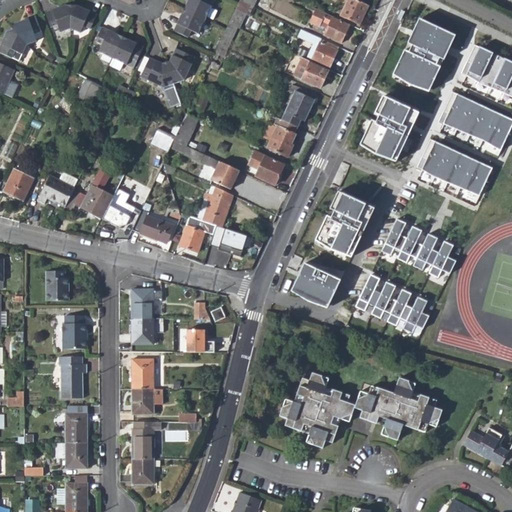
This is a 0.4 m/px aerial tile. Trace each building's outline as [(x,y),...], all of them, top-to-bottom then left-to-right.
[(187,0),(188,0),(189,4),(185,12),(204,21),(210,9),(213,1),(211,0),(187,0)] [(246,14),(250,5),(239,0),(237,6),(235,9),(246,14)] [(359,24),(368,5),(361,2),(356,0),(340,0),(345,3),(340,15),(359,24)] [(60,33),(70,29),(72,9),(68,8),(60,11),(58,8),(46,12),(51,27),(58,25),(60,33)] [(96,15),(85,9),(83,12),(77,10),(72,9),(70,29),(80,33),(83,26),(90,29),(96,15)] [(332,17),(332,16),(316,9),(309,22),(319,27),(321,22),(328,25),(324,35),(341,43),(349,25),(332,17)] [(197,34),(204,21),(185,12),(181,20),(178,21),(173,31),(187,37),(190,31),(197,34)] [(36,16),(23,21),(24,24),(17,27),(14,30),(26,44),(37,41),(35,34),(42,31),(36,16)] [(431,88),(441,66),(437,64),(440,58),(445,60),(456,35),(420,18),(408,43),(413,45),(409,51),(405,49),(395,71),(431,88)] [(11,27),(14,30),(17,27),(24,24),(23,21),(16,23),(11,27)] [(223,49),(234,26),(228,24),(225,31),(218,47),(223,49)] [(4,38),(7,40),(10,33),(14,30),(11,27),(6,33),(4,38)] [(99,52),(113,58),(121,41),(114,37),(113,33),(102,28),(95,42),(102,46),(99,52)] [(329,67),(338,47),(317,37),(300,29),(298,37),(317,46),(311,59),(329,67)] [(22,54),(26,44),(14,30),(10,33),(7,40),(4,38),(0,45),(0,51),(12,57),(15,51),(22,54)] [(129,44),(121,41),(113,58),(124,63),(127,65),(128,63),(130,59),(138,62),(145,48),(134,43),(129,44)] [(511,61),(476,44),(473,52),(477,54),(468,75),(478,81),(475,86),(478,87),(480,82),(490,87),(488,92),(491,93),(493,88),(503,93),(501,98),(503,99),(506,94),(511,97),(511,61)] [(224,57),(227,51),(223,49),(218,47),(215,53),(224,57)] [(176,49),(170,62),(172,63),(169,67),(168,68),(173,85),(184,80),(194,58),(176,49)] [(293,76),(301,80),(309,63),(310,61),(302,57),(293,76)] [(124,63),(113,58),(110,65),(120,70),(124,63)] [(162,65),(150,59),(141,78),(163,88),(170,109),(181,105),(173,85),(168,68),(165,69),(160,67),(162,65)] [(327,71),(309,63),(301,80),(319,88),(327,71)] [(0,64),(0,92),(4,95),(15,72),(0,64)] [(102,87),(86,79),(78,97),(89,103),(91,98),(96,100),(102,87)] [(294,93),(281,120),(296,127),(299,121),(303,122),(314,99),(305,96),(307,91),(292,84),(289,90),(294,93)] [(445,123),(484,140),(486,136),(492,139),(490,143),(502,150),(511,128),(511,118),(454,91),(450,99),(455,102),(445,123)] [(372,120),(362,141),(398,158),(408,137),(404,135),(411,118),(416,120),(419,112),(383,95),(380,104),(384,106),(380,115),(376,122),(372,120)] [(384,106),(380,104),(375,113),(380,115),(384,106)] [(185,146),(198,120),(186,114),(185,116),(179,127),(173,141),(185,146)] [(404,135),(408,137),(416,120),(411,118),(404,135)] [(293,134),(296,127),(281,120),(278,127),(276,127),(266,148),(287,157),(292,147),(290,146),(295,135),(293,134)] [(270,138),(276,125),(270,123),(265,136),(270,138)] [(169,138),(173,141),(179,127),(175,125),(169,138)] [(432,149),(422,169),(433,175),(430,181),(433,182),(435,177),(445,181),(443,187),(446,188),(448,183),(458,187),(456,192),(458,194),(461,188),(477,196),(474,201),(477,203),(493,168),(431,139),(427,147),(432,149)] [(229,189),(238,170),(213,159),(185,146),(173,141),(170,148),(216,170),(211,181),(229,189)] [(255,176),(274,185),(283,165),(254,152),(248,164),(258,169),(255,176)] [(173,173),(174,169),(163,163),(166,174),(173,173)] [(74,204),(101,219),(113,196),(102,190),(111,172),(102,167),(87,195),(81,192),(74,204)] [(3,193),(22,202),(34,178),(14,169),(3,193)] [(58,180),(74,187),(78,180),(65,173),(61,173),(58,180)] [(47,199),(64,207),(74,187),(58,180),(49,175),(37,201),(44,204),(47,199)] [(221,227),(232,195),(215,187),(212,195),(206,194),(198,219),(215,225),(221,227)] [(317,237),(353,254),(363,232),(359,230),(367,214),(371,216),(375,208),(338,191),(335,199),(339,201),(335,210),(331,217),(327,215),(317,237)] [(101,219),(130,234),(131,231),(141,211),(113,196),(101,219)] [(339,201),(335,199),(330,208),(335,210),(339,201)] [(147,213),(141,211),(131,231),(166,244),(173,226),(147,215),(147,213)] [(359,230),(363,232),(370,218),(371,216),(367,214),(359,230)] [(212,235),(215,225),(198,219),(187,216),(176,245),(187,249),(197,253),(204,232),(212,235)] [(397,218),(382,250),(392,255),(395,247),(402,250),(408,237),(401,234),(407,223),(397,218)] [(221,227),(215,225),(212,235),(209,245),(218,248),(217,250),(239,257),(242,248),(247,249),(251,237),(221,227)] [(423,230),(413,226),(408,237),(402,250),(398,258),(407,262),(411,254),(418,258),(424,245),(417,242),(423,230)] [(438,238),(429,233),(424,245),(418,258),(414,265),(423,269),(427,262),(433,265),(439,252),(433,249),(438,238)] [(454,245),(445,241),(439,252),(433,265),(430,273),(439,277),(443,269),(451,273),(457,260),(449,256),(454,245)] [(304,263),(292,288),(329,305),(341,280),(304,263)] [(46,301),(68,301),(68,278),(64,278),(65,272),(46,272),(46,301)] [(371,274),(356,306),(365,310),(369,303),(375,306),(381,293),(375,290),(380,278),(371,274)] [(396,286),(387,281),(381,293),(375,306),(372,313),(381,318),(385,310),(391,313),(397,300),(391,297),(396,286)] [(412,293),(403,289),(397,300),(391,313),(388,321),(397,325),(400,318),(407,321),(413,308),(407,305),(412,293)] [(132,290),(132,319),(153,319),(153,299),(161,299),(161,291),(153,291),(152,290),(132,290)] [(428,301),(419,296),(413,308),(407,321),(404,328),(413,332),(416,325),(424,328),(430,316),(422,312),(428,301)] [(193,319),(209,319),(204,306),(204,302),(193,302),(193,319)] [(215,322),(225,317),(221,308),(211,312),(215,322)] [(63,349),(86,349),(86,324),(84,323),(84,316),(64,316),(64,324),(62,324),(63,349)] [(153,344),(153,329),(153,319),(132,319),(132,345),(153,344)] [(153,319),(153,329),(162,329),(162,319),(153,319)] [(187,353),(214,353),(214,342),(207,342),(204,342),(204,336),(204,330),(187,330),(187,353)] [(82,365),(82,357),(57,357),(57,364),(60,364),(61,398),(82,398),(82,373),(86,373),(86,365),(82,365)] [(132,359),(132,389),(153,390),(152,359),(132,359)] [(304,425),(312,427),(306,442),(323,448),(326,441),(332,443),(338,426),(332,424),(334,417),(341,420),(342,418),(352,415),(355,405),(347,402),(350,396),(333,390),(331,396),(324,394),(326,386),(325,386),(322,377),(322,376),(312,373),(309,381),(302,378),(296,395),(303,398),(301,404),(285,399),(279,416),(287,418),(285,426),(301,432),(304,425)] [(388,438),(397,440),(403,425),(417,430),(420,422),(436,427),(442,410),(434,408),(437,401),(420,395),(418,402),(410,399),(413,391),(412,390),(408,383),(409,381),(399,378),(394,393),(379,388),(377,396),(369,394),(359,397),(356,407),(363,409),(361,416),(377,422),(379,417),(386,419),(383,427),(384,427),(388,438)] [(160,405),(160,389),(153,390),(132,389),(132,414),(153,414),(153,405),(160,405)] [(8,398),(8,407),(23,407),(23,391),(17,391),(17,398),(8,398)] [(65,414),(65,443),(87,444),(87,414),(68,414),(65,414)] [(182,415),(181,423),(200,424),(200,415),(182,415)] [(162,429),(162,423),(134,422),(134,429),(132,430),(132,460),(153,459),(153,429),(162,429)] [(471,431),(463,445),(511,471),(511,444),(508,452),(496,445),(502,436),(489,428),(483,438),(471,431)] [(87,468),(87,444),(65,443),(65,468),(87,468)] [(153,484),(153,459),(132,460),(132,484),(153,484)] [(26,474),(44,475),(45,467),(26,466),(26,474)] [(65,483),(65,511),(86,511),(86,483),(75,483),(65,483)] [(232,509),(230,511),(258,511),(259,510),(258,507),(261,500),(240,492),(233,509),(232,509)] [(474,511),(453,500),(445,511),(474,511)]
